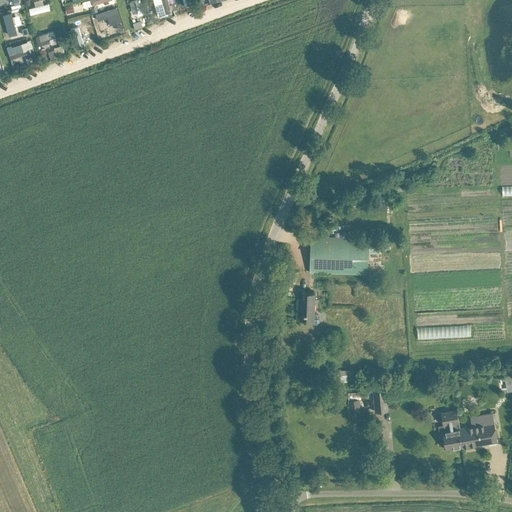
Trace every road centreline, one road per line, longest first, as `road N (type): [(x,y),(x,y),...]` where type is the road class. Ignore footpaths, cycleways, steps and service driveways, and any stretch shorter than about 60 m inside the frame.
road 1 (unclassified): [(293,502),(256,401),(257,288),(374,0)]
road 2 (unclassified): [(293,502),(369,489),(511,493)]
